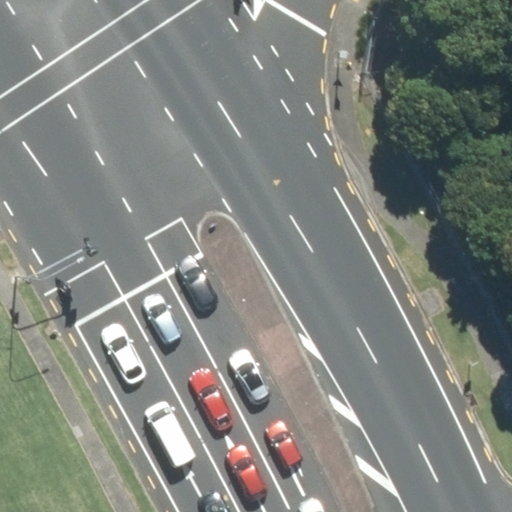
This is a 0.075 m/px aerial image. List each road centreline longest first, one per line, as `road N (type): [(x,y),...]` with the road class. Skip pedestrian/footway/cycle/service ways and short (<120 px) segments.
road 1 (primary): [(228,511),(184,412),(0,123)]
road 2 (primary): [(141,0),(203,85),(313,271)]
road 3 (primary): [(309,0),(280,120),(313,271)]
road 4 (primary): [(313,271),(439,511)]
